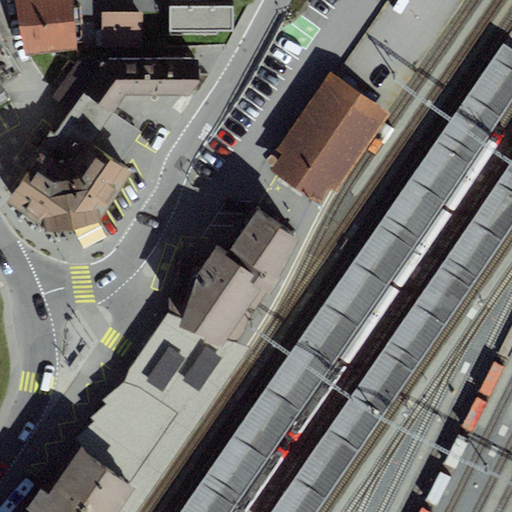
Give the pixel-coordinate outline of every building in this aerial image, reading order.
[(72,0),(16,0),(23,55),(79,49),(72,0)] [(234,7),(170,7),(170,36),(218,35),(218,32),(234,31),(234,7)] [(141,12),(102,13),(103,41),(142,40),(141,12)] [(2,87),(24,74),(0,33),(0,105),(10,100),(2,87)] [(219,511),(511,86),(511,47),(506,43),(183,511),(219,511)] [(77,61),(51,97),(71,110),(84,94),(113,114),(126,96),(191,97),(199,81),(198,59),(77,61)] [(270,171),(319,205),(329,190),(335,193),(389,114),(329,73),(275,151),(281,155),(270,171)] [(113,114),(84,94),(71,110),(54,135),(50,132),(37,151),(42,154),(56,164),(75,161),(87,142),(120,164),(135,141),(140,132),(113,114)] [(42,154),(7,204),(48,232),(101,221),(107,212),(134,174),(120,164),(87,142),(75,161),(56,164),(42,154)] [(511,159),(272,511),(310,511),(498,241),(511,220),(511,159)] [(93,422),(76,439),(81,448),(71,462),(48,494),(41,489),(26,510),(28,511),(119,511),(137,488),(238,343),(245,331),(249,321),(275,289),(282,280),(280,278),(298,242),(257,212),(229,252),(216,245),(201,268),(181,259),(168,294),(168,311),(129,368),(124,382),(103,400),(106,404),(90,418),(93,422)] [(137,488),(119,511),(135,511),(248,349),(238,343),(137,488)]
